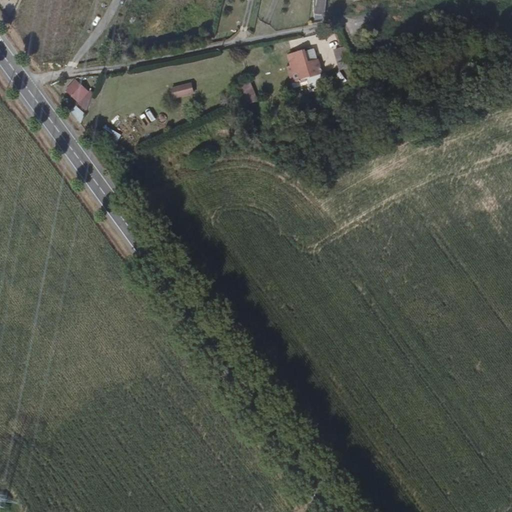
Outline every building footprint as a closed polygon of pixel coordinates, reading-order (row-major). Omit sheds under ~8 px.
[(325,14),(326,0),(316,0),(316,14),(325,14)] [(335,30),(340,47),(347,45),(342,28),(335,30)] [(337,64),(350,61),(347,46),(334,49),(337,64)] [(322,75),(318,58),(306,62),(303,52),(288,56),(291,66),(288,67),(290,77),(294,76),(296,83),(322,75)] [(258,101),(249,81),(236,87),(245,107),(258,101)] [(80,104),(87,111),(94,95),(90,92),(89,94),(85,91),(86,89),(80,84),(79,85),(75,82),(67,90),(81,102),(80,104)] [(189,95),(187,88),(171,90),(172,98),(189,95)] [(81,121),(86,115),(76,106),(71,112),(81,121)] [(344,112),(342,106),(334,109),(337,115),(344,112)]
